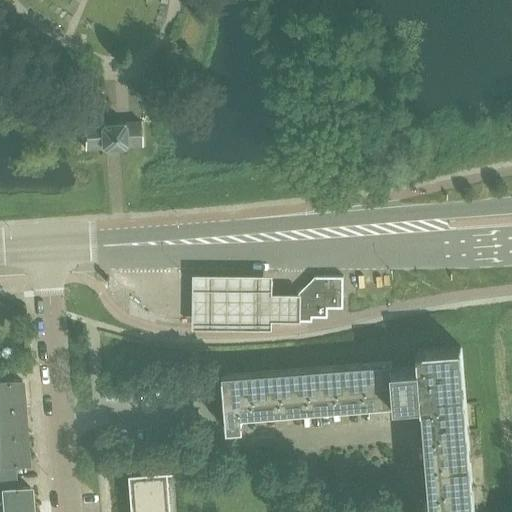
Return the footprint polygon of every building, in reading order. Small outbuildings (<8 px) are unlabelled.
[(113,144),(141,143),(140,119),(112,121),(102,121),(101,118),(83,119),(84,146),(113,144)] [(301,292),(316,278),(314,276),(298,292),(293,292),(272,292),(272,274),(194,273),(194,308),(193,326),(271,326),(272,318),(295,318),(301,318),(301,292)] [(328,306),(343,305),(344,274),(316,274),(314,276),(316,278),(301,292),(299,294),(299,299),(299,303),(295,303),(295,318),(301,318),(312,318),(312,314),(328,314),(328,306)] [(467,402),(463,344),(420,347),(421,364),(395,366),(395,365),(395,362),(393,362),(393,363),(224,375),(225,395),(227,427),(244,426),(243,408),(371,399),(396,397),(397,402),(410,401),(423,401),(424,406),(430,405),(437,502),(418,503),(418,511),(470,511),(463,403),(467,402)] [(0,409),(24,407),(22,379),(0,381),(0,375),(0,409)] [(24,407),(0,409),(0,437),(26,435),(24,407)] [(398,416),(378,417),(379,433),(399,432),(398,416)] [(0,477),(9,477),(8,465),(28,463),(26,435),(0,437),(0,477)] [(170,511),(168,468),(129,471),(131,511),(170,511)] [(9,477),(0,477),(0,502),(4,503),(4,511),(32,511),(31,487),(10,489),(9,477)]
